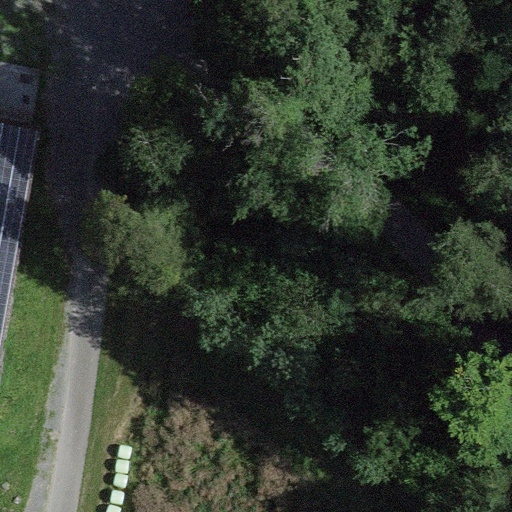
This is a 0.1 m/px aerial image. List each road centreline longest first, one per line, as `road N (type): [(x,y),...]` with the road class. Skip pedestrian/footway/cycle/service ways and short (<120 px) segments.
road 1 (unclassified): [(87,0),(298,133),(511,337)]
road 2 (track): [(59,511),(122,20)]
